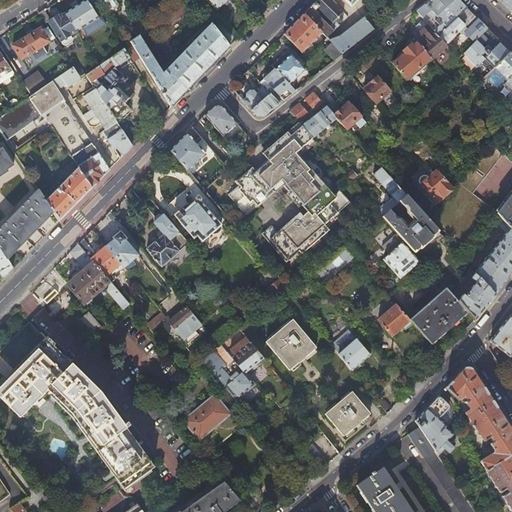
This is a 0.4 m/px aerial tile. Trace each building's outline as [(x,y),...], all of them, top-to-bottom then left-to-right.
[(86,0),(65,13),(77,32),(98,18),(86,0)] [(103,0),(110,10),(117,7),(117,4),(115,0),(103,0)] [(206,0),(217,10),(227,0),(206,0)] [(255,0),(249,7),(260,17),(269,8),(260,0),(255,0)] [(322,34),(327,39),(340,26),(337,23),(338,23),(340,23),(342,22),(343,21),(344,19),(344,18),(344,17),(343,16),(342,14),(344,12),(331,0),(317,0),(311,6),(315,11),(317,9),(333,24),(330,27),(310,7),(303,14),(322,34)] [(438,36),(465,8),(456,0),(432,0),(417,12),(422,19),(431,11),(442,23),(433,31),(438,36)] [(511,0),(499,0),(511,12),(511,11),(511,0)] [(487,30),(465,8),(438,36),(446,45),(447,46),(455,37),(457,38),(460,35),(464,34),(473,44),(475,43),(487,30)] [(44,10),(38,13),(45,24),(48,22),(61,42),(71,36),(77,32),(65,13),(58,17),(57,16),(51,20),(44,10)] [(303,14),(283,35),(302,54),(322,34),(303,14)] [(332,43),(343,54),(374,30),(364,18),(342,36),(329,41),(332,43)] [(213,26),(230,48),(236,42),(218,20),(213,26)] [(130,43),(171,108),(200,78),(230,48),(213,26),(211,25),(164,74),(139,36),(130,43)] [(50,41),(54,38),(48,28),(44,31),(41,28),(12,46),(21,60),(37,50),(39,52),(43,49),(42,47),(50,41)] [(446,45),(438,36),(433,31),(432,29),(426,34),(428,36),(418,44),(431,59),(447,46),(446,45)] [(501,42),(487,30),(475,43),(473,44),(459,59),(464,65),(469,60),(476,67),(484,59),(481,55),(483,52),(487,56),(501,42)] [(71,36),(61,42),(63,45),(65,46),(72,42),(73,39),(71,36)] [(406,80),(431,59),(418,44),(416,42),(392,63),(406,80)] [(510,52),(501,42),(487,56),(484,59),(494,68),(510,52)] [(325,50),(335,61),(343,54),(332,43),(325,50)] [(117,123),(132,147),(139,140),(128,124),(126,124),(123,119),(130,112),(130,110),(131,109),(125,104),(134,94),(119,79),(110,89),(109,89),(107,91),(102,86),(101,86),(98,83),(96,80),(130,58),(124,49),(87,75),(96,90),(104,103),(117,123)] [(0,84),(13,77),(13,74),(0,52),(0,84)] [(271,66),(275,70),(285,81),(290,86),(306,70),(291,55),(290,56),(286,52),(271,66)] [(511,74),(511,53),(510,52),(494,68),(490,72),(503,84),(511,74)] [(57,89),(60,95),(68,89),(67,88),(81,79),(73,68),(52,82),(57,89)] [(275,70),(260,83),(263,86),(270,94),(279,104),(284,101),(273,90),(285,81),(275,70)] [(22,83),(30,96),(47,85),(39,74),(32,79),(31,77),(22,83)] [(511,74),(503,84),(511,92),(511,74)] [(375,103),(390,91),(377,77),(375,78),(375,77),(373,78),(370,80),(370,83),(369,84),(368,83),(365,86),(366,87),(363,89),(375,103)] [(290,86),(285,81),(273,90),(284,101),(295,91),(290,86)] [(30,96),(35,104),(57,89),(52,82),(47,85),(30,96)] [(246,98),(243,101),(247,105),(251,103),(255,108),(270,94),(263,86),(256,93),(254,91),(250,90),(246,94),(246,98)] [(41,112),(42,114),(63,99),(60,95),(57,89),(35,104),(41,112)] [(84,98),(92,110),(104,103),(96,90),(84,98)] [(314,93),(304,100),(313,109),(322,102),(319,98),(314,93)] [(255,108),(251,111),(256,116),(264,116),(279,104),(270,94),(255,108)] [(8,111),(0,116),(0,131),(4,138),(39,114),(33,105),(35,104),(30,96),(12,108),(8,111)] [(79,137),(86,132),(75,117),(63,99),(42,114),(58,138),(63,144),(72,157),(86,148),(79,137)] [(334,115),(336,118),(346,129),(348,128),(361,117),(348,102),(344,105),(341,107),(341,108),(340,109),(336,110),(336,113),(334,115)] [(95,115),(105,131),(117,123),(104,103),(92,110),(83,116),(86,121),(95,115)] [(299,104),(290,111),(299,122),(308,115),(299,104)] [(222,136),(236,124),(220,106),(213,106),(204,116),(222,136)] [(326,106),(303,126),(313,138),(336,118),(334,115),(326,106)] [(361,117),(348,128),(353,133),(366,122),(361,117)] [(269,147),(262,154),(268,160),(324,224),(348,203),(338,191),(333,196),(298,155),(315,140),(313,138),(303,126),(299,122),(269,147)] [(106,152),(114,165),(122,158),(132,147),(117,123),(105,131),(102,132),(113,148),(106,152)] [(205,155),(186,133),(178,142),(169,150),(187,171),(205,155)] [(63,144),(58,138),(54,141),(58,148),(63,144)] [(78,168),(91,188),(101,179),(110,170),(92,143),(86,148),(72,157),(78,168)] [(422,215),(440,235),(463,260),(498,216),(495,213),(471,193),(503,153),(494,143),(462,174),(464,177),(451,189),(436,203),(422,215)] [(3,147),(0,149),(0,174),(7,170),(8,171),(9,170),(7,168),(13,164),(14,165),(15,165),(3,147)] [(458,156),(453,160),(463,171),(468,167),(458,156)] [(324,224),(268,160),(255,172),(251,167),(235,181),(238,185),(227,194),(242,212),(254,202),(256,205),(272,192),(270,189),(279,181),(287,192),(289,190),(301,204),(300,205),(306,212),(301,216),(298,213),(275,232),(270,226),(260,234),(284,262),(297,251),(299,254),(327,230),(323,225),(324,224)] [(386,204),(378,211),(382,216),(389,210),(395,204),(405,195),(380,167),(373,174),(392,196),(385,203),(386,204)] [(53,212),(59,221),(86,194),(91,188),(78,168),(46,201),(53,212)] [(346,175),(351,181),(356,176),(352,170),(346,175)] [(436,203),(451,189),(435,171),(428,177),(427,176),(426,175),(425,175),(422,175),(421,175),(420,176),(419,177),(418,180),(418,181),(418,183),(436,203)] [(39,190),(0,228),(0,248),(7,259),(53,212),(46,201),(39,190)] [(503,221),(511,232),(511,191),(495,213),(498,216),(503,221)] [(389,210),(382,216),(414,252),(418,248),(419,249),(426,242),(427,243),(431,243),(440,235),(422,215),(405,195),(395,204),(398,208),(401,205),(404,208),(405,213),(409,217),(411,218),(411,223),(407,226),(403,226),(403,223),(399,218),(396,218),(389,210)] [(210,233),(220,225),(197,199),(184,210),(182,208),(173,215),(198,244),(210,233)] [(187,244),(163,214),(161,215),(160,214),(158,215),(154,218),(154,220),(154,221),(153,222),(163,234),(146,249),(161,267),(187,244)] [(473,273),(493,295),(511,272),(511,270),(511,232),(503,221),(498,225),(504,233),(473,273)] [(220,226),(220,225),(210,233),(211,234),(214,233),(215,233),(218,231),(219,229),(220,228),(220,226)] [(347,225),(335,236),(340,242),(352,231),(347,225)] [(111,241),(104,247),(119,264),(126,272),(135,264),(131,260),(137,255),(123,240),(124,239),(118,233),(110,240),(111,241)] [(96,254),(82,239),(77,244),(104,277),(119,264),(104,247),(96,254)] [(402,242),(383,259),(399,278),(418,262),(402,242)] [(121,310),(128,305),(104,277),(77,244),(69,252),(83,270),(66,285),(82,304),(105,284),(107,286),(107,294),(121,310)] [(343,245),(313,273),(323,284),(353,257),(343,245)] [(7,259),(0,248),(0,272),(3,278),(8,273),(13,268),(7,259)] [(467,312),(474,320),(486,304),(493,295),(473,273),(470,276),(471,280),(473,282),(465,293),(464,293),(464,294),(462,293),(457,300),(467,312)] [(390,276),(383,282),(393,293),(400,287),(390,276)] [(276,298),(286,291),(277,279),(267,287),(276,298)] [(409,320),(412,324),(431,345),(467,312),(457,300),(445,287),(409,320)] [(221,299),(223,304),(231,297),(228,293),(221,299)] [(227,309),(236,302),(231,297),(223,304),(227,309)] [(409,320),(395,305),(377,321),(391,336),(401,327),(404,330),(406,329),(412,324),(409,320)] [(191,314),(184,307),(172,317),(168,312),(163,316),(174,329),(191,314)] [(145,324),(149,329),(163,317),(159,312),(145,324)] [(78,319),(91,334),(99,328),(86,313),(78,319)] [(511,317),(510,315),(501,327),(490,341),(510,356),(511,357),(511,317)] [(266,339),(289,321),(287,318),(264,337),(266,339)] [(305,355),(312,349),(315,348),(291,319),(289,321),(266,339),(264,341),(288,369),(289,368),(297,362),(297,363),(306,356),(305,355)] [(355,339),(349,331),(331,346),(337,354),(355,339)] [(261,358),(244,337),(228,350),(232,356),(231,357),(232,359),(243,373),(261,358)] [(355,339),(337,354),(350,369),(369,354),(356,338),(355,339)] [(124,488),(152,468),(124,429),(128,426),(125,423),(122,425),(98,392),(45,341),(16,371),(15,370),(13,372),(14,373),(7,380),(6,379),(4,381),(5,382),(0,386),(0,399),(19,418),(46,390),(73,416),(124,488)] [(231,357),(219,343),(216,346),(211,350),(224,365),(232,359),(231,357)] [(314,352),(312,349),(305,355),(306,356),(307,357),(314,352)] [(259,392),(243,373),(232,359),(224,365),(211,350),(200,359),(241,407),(259,392)] [(298,364),(297,363),(297,362),(289,368),(291,371),(298,364)] [(464,367),(445,388),(458,400),(464,396),(467,400),(465,401),(470,409),(465,412),(484,441),(490,438),(493,442),(490,444),(494,450),(493,453),(479,461),(486,471),(511,454),(511,430),(471,368),(464,367)] [(309,387),(302,393),(306,396),(313,391),(309,387)] [(339,402),(349,393),(347,391),(337,399),(339,402)] [(342,436),(344,435),(351,429),(352,429),(360,423),(359,422),(367,415),(369,414),(351,392),(349,393),(339,402),(336,404),(326,413),(324,414),(342,436)] [(438,395),(415,420),(419,426),(438,455),(445,447),(449,452),(454,447),(447,440),(452,434),(446,428),(446,427),(447,426),(447,425),(447,424),(447,423),(447,422),(448,421),(449,420),(449,418),(450,417),(450,415),(449,413),(449,412),(448,410),(447,409),(448,408),(449,407),(449,406),(449,405),(448,405),(448,404),(438,395)] [(198,440),(229,414),(213,396),(182,422),(198,440)] [(324,410),(326,413),(336,404),(334,402),(324,410)] [(359,422),(360,423),(361,424),(369,418),(367,415),(359,422)] [(459,511),(475,511),(465,496),(460,489),(438,455),(419,426),(408,434),(459,511)] [(351,429),(344,435),(346,437),(353,431),(352,429),(351,429)] [(333,458),(339,453),(324,435),(317,440),(333,458)] [(321,468),(328,463),(312,444),(305,449),(314,460),(321,468)] [(314,460),(305,449),(304,447),(290,458),(301,471),(314,460)] [(502,496),(511,511),(511,454),(486,471),(486,472),(499,493),(505,489),(507,492),(502,496)] [(412,511),(383,467),(356,486),(373,511),(412,511)] [(0,478),(9,489),(15,483),(6,473),(0,478)] [(221,511),(238,500),(222,480),(179,511),(178,509),(175,511),(221,511)] [(460,489),(465,496),(471,492),(466,485),(460,489)] [(10,507),(13,511),(25,511),(19,502),(10,507)]
